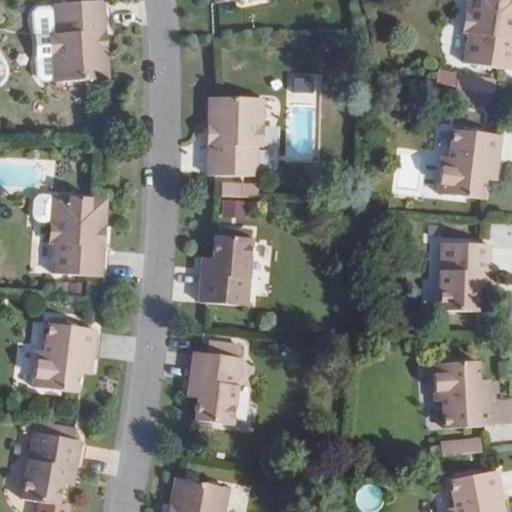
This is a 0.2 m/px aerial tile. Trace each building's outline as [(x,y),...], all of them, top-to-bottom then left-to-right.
[(55,0),(56,4),(54,4),(56,34),(57,55),(53,55),(55,80),(55,83),(101,79),(108,79),(106,51),(96,52),(95,33),(105,32),(103,1),(97,1),(97,0),(55,0)] [(464,64),(505,70),(511,72),(511,71),(511,39),(507,39),(510,20),(511,20),(511,0),(469,0),(467,13),(471,14),(468,34),(464,64)] [(57,55),(56,34),(54,7),(37,8),(33,13),(37,76),(42,81),(55,80),(53,55),(57,55)] [(106,51),(105,32),(95,33),(96,52),(106,51)] [(434,72),(432,84),(470,91),(472,79),(434,72)] [(430,96),(467,102),(470,91),(432,84),(430,96)] [(208,176),(215,176),(256,177),(257,147),(257,127),(262,127),(262,99),(216,98),(209,98),(209,126),(218,126),(218,145),(208,145),(208,176)] [(218,126),(209,126),(208,145),(218,145),(218,126)] [(500,136),(493,135),(453,130),(450,158),(442,157),(437,194),(482,200),(484,180),(486,164),(497,165),(500,136)] [(486,164),(484,180),(495,182),(497,165),(486,164)] [(224,177),(224,196),(259,197),(259,177),(224,177)] [(39,222),(51,224),(53,196),(41,195),(37,197),(34,200),(33,203),(33,213),(33,217),(35,220),(39,222)] [(106,200),(99,199),(53,196),(51,224),(56,224),(54,245),(52,275),(94,277),(101,278),(103,247),(93,246),(94,226),(104,227),(106,200)] [(248,220),(249,200),(222,199),(221,219),(248,220)] [(103,247),(104,227),(94,226),(93,246),(103,247)] [(199,304),(206,304),(247,307),(252,239),(214,237),(213,259),(212,275),(201,274),(199,304)] [(489,245),(482,245),(441,244),(439,311),(477,313),(477,290),(478,275),(488,275),(489,245)] [(213,259),(203,258),(201,274),(212,275),(213,259)] [(488,275),(478,275),(477,290),(488,290),(488,275)] [(96,330),(89,329),(48,324),(45,352),(37,351),(33,388),(77,394),(80,374),(82,358),(92,359),(96,330)] [(207,355),(194,353),(190,382),(200,383),(199,399),(195,422),(232,426),(241,359),(239,359),(241,347),(209,343),(207,355)] [(92,359),(82,358),(80,374),(90,375),(92,359)] [(444,430),(484,427),(492,427),(490,397),(479,398),(478,382),(477,363),(432,365),(435,402),(442,402),(444,430)] [(489,381),(478,382),(479,398),(490,397),(489,381)] [(199,399),(200,383),(190,382),(188,398),(199,399)] [(35,424),(33,434),(21,500),(58,507),(62,485),(65,469),(75,470),(80,442),(74,440),(76,431),(35,424)] [(480,453),(478,440),(438,445),(440,458),(480,453)] [(65,469),(62,485),(72,486),(75,470),(65,469)] [(496,472),(489,473),(449,482),(455,509),(447,510),(447,511),(493,511),(491,503),(502,501),(496,472)] [(223,511),(228,489),(183,480),(176,479),(171,505),(180,508),(179,511),(223,511)] [(504,511),(502,501),(491,503),(493,511),(504,511)]
